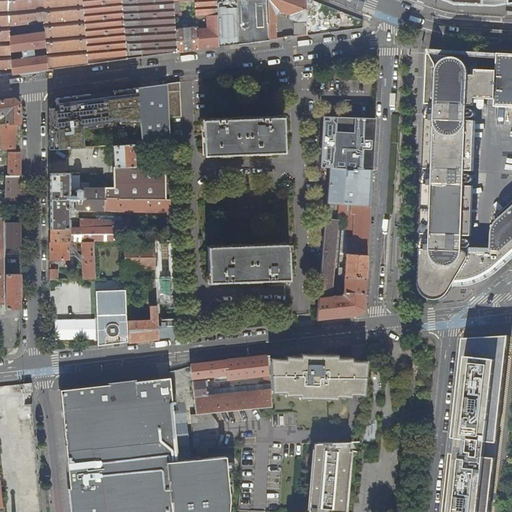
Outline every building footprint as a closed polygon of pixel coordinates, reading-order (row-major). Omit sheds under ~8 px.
[(0,0),(0,75),(11,74),(10,59),(10,51),(9,36),(9,25),(9,22),(27,21),(42,19),(43,22),(43,31),(45,46),(46,55),(47,69),(87,64),(82,0),(0,0)] [(82,0),(87,64),(114,60),(141,56),(136,0),(82,0)] [(154,34),(156,34),(153,0),(136,0),(141,56),(147,55),(156,54),(154,34)] [(153,0),(156,34),(158,54),(176,52),(175,29),(174,2),(173,0),(153,0)] [(235,0),(236,7),(217,8),(219,46),(229,45),(269,40),(267,0),(235,0)] [(297,20),(306,20),(306,18),(305,0),(267,0),(269,40),(276,39),(275,13),(278,10),(290,14),(289,17),(297,20)] [(331,15),(333,8),(330,7),(311,0),(305,0),(306,18),(319,17),(321,12),(331,15)] [(208,47),(219,46),(217,8),(216,3),(194,4),(194,14),(195,22),(195,26),(196,49),(208,47)] [(340,21),(307,25),(307,35),(335,31),(363,27),(363,20),(341,11),(340,21)] [(294,23),(295,36),(307,35),(307,25),(306,22),(294,23)] [(183,28),(175,29),(176,52),(186,50),(196,49),(195,26),(186,27),(185,24),(183,25),(183,28)] [(22,57),(10,59),(11,74),(26,72),(47,69),(46,55),(34,56),(33,48),(45,46),(43,31),(9,36),(10,51),(21,49),(22,57)] [(478,99),(479,70),(479,52),(447,50),(429,49),(427,105),(433,106),(432,118),(427,118),(425,170),(430,170),(430,182),(424,182),(422,235),(428,235),(427,248),(422,248),(420,285),(420,287),(421,289),(422,291),(424,294),(427,297),(430,299),(434,300),(437,300),(440,299),(443,298),(445,297),(447,296),(449,294),(451,291),(454,286),(470,258),(470,255),(469,253),(468,252),(466,250),(465,250),(457,250),(457,246),(457,235),(465,235),(467,186),(460,185),(460,170),(467,170),(469,120),(462,120),(463,105),(477,106),(478,99)] [(511,54),(499,53),(498,70),(497,99),(497,107),(511,107),(511,207),(501,216),(498,220),(496,222),(495,225),(493,230),(492,234),(492,247),(492,252),(498,252),(508,263),(511,259),(511,54)] [(497,99),(498,70),(479,70),(478,99),(497,99)] [(102,118),(93,118),(94,122),(94,133),(87,134),(88,146),(113,144),(134,143),(142,142),(138,87),(137,82),(126,83),(126,95),(128,123),(133,125),(134,131),(116,132),(113,132),(114,131),(99,131),(99,128),(104,128),(106,110),(101,110),(102,118)] [(180,82),(168,83),(169,117),(182,117),(180,82)] [(168,83),(138,87),(142,142),(170,141),(169,117),(168,83)] [(100,87),(101,99),(106,99),(107,98),(119,97),(118,84),(100,87)] [(72,119),(93,118),(102,118),(101,110),(101,99),(100,87),(54,93),(50,98),(50,120),(72,119)] [(0,123),(4,124),(4,115),(20,114),(20,103),(14,98),(0,99),(0,123)] [(20,123),(20,114),(4,115),(4,124),(20,123)] [(284,151),(282,115),(203,119),(204,154),(284,151)] [(374,141),(376,118),(323,115),(320,165),(330,166),(373,169),(374,141)] [(72,119),(50,120),(50,132),(50,149),(73,147),(72,124),(72,119)] [(477,121),(469,120),(467,170),(475,171),(477,121)] [(0,148),(20,148),(20,135),(20,123),(0,123),(0,151),(0,152),(0,148)] [(117,166),(135,166),(134,143),(113,144),(114,166),(117,166)] [(0,162),(9,162),(9,175),(20,175),(20,163),(20,151),(0,152),(0,151),(0,162)] [(171,165),(144,166),(144,177),(172,177),(171,165)] [(135,166),(117,166),(118,187),(145,187),(144,177),(144,166),(135,166)] [(327,202),(371,205),(373,169),(330,166),(327,202)] [(71,209),(173,212),(173,199),(146,198),(104,198),(104,187),(90,187),(82,187),(81,187),(79,187),(78,188),(77,188),(76,189),(76,190),(75,191),(75,194),(70,194),(71,173),(50,172),(50,201),(50,228),(76,227),(75,224),(71,224),(71,209)] [(5,175),(5,200),(20,200),(20,194),(20,183),(20,175),(9,175),(5,175)] [(144,177),(145,187),(146,198),(173,199),(172,177),(144,177)] [(474,186),(467,186),(465,235),(472,235),(474,186)] [(145,187),(118,187),(104,187),(104,198),(146,198),(145,187)] [(371,205),(327,202),(326,213),(338,214),(341,219),(343,219),(348,220),(346,253),(368,255),(369,235),(370,213),(371,205)] [(341,291),(338,290),(338,294),(328,295),(329,291),(333,291),(339,219),(341,219),(338,214),(326,213),(326,218),(317,319),(340,317),(359,314),(365,309),(366,292),(344,291),(341,291)] [(81,219),(81,227),(123,227),(124,227),(122,216),(98,216),(98,220),(81,219)] [(20,232),(20,221),(6,221),(6,247),(20,247),(20,232)] [(164,226),(165,240),(174,240),(174,226),(164,226)] [(124,241),(123,227),(81,227),(76,227),(50,228),(50,234),(50,241),(94,241),(124,241)] [(157,303),(177,303),(174,240),(165,240),(154,240),(154,245),(157,303)] [(94,241),(50,241),(50,260),(70,260),(70,255),(76,255),(83,261),(83,278),(96,278),(94,241)] [(290,249),(289,243),(208,246),(209,281),(289,278),(288,249),(290,249)] [(140,319),(127,320),(128,341),(144,339),(158,338),(158,326),(157,303),(154,245),(124,245),(125,267),(146,268),(146,295),(149,295),(150,319),(140,319)] [(492,247),(457,246),(457,250),(465,250),(466,250),(468,252),(469,253),(470,255),(470,258),(454,286),(457,287),(460,287),(465,286),(470,285),(474,284),(479,283),(482,282),(486,280),(491,277),(495,274),(496,273),(496,274),(508,263),(498,252),(492,252),(492,247)] [(346,253),(340,253),(340,259),(345,259),(345,268),(339,267),(339,275),(342,275),(345,276),(367,277),(367,266),(368,255),(346,253)] [(20,273),(6,272),(6,308),(20,307),(20,296),(20,273)] [(342,275),(339,275),(339,283),(344,283),(344,287),(339,288),(338,290),(341,291),(344,291),(366,292),(366,284),(367,277),(345,276),(342,275)] [(89,280),(89,288),(98,288),(98,280),(89,280)] [(126,289),(95,290),(97,345),(106,344),(106,337),(108,334),(108,335),(109,335),(110,336),(111,336),(112,336),(113,336),(114,336),(115,336),(116,335),(116,334),(117,334),(119,336),(119,342),(128,341),(127,320),(126,295),(126,289)] [(127,320),(140,319),(139,294),(126,295),(127,320)] [(161,326),(158,326),(158,338),(169,336),(178,335),(177,318),(161,318),(161,326)] [(490,511),(496,458),(487,457),(488,442),(498,443),(510,336),(497,337),(477,338),(464,338),(453,438),(467,440),(465,455),(451,453),(450,465),(448,487),(446,505),(444,511),(490,511)] [(271,391),(270,361),(270,355),(191,364),(192,376),(195,414),(196,414),(209,413),(272,406),(271,391)] [(285,361),(270,361),(271,391),(284,390),(284,393),(299,393),(299,396),(336,396),(336,394),(350,394),(351,391),(365,391),(368,363),(351,362),(351,360),(337,359),(337,357),(299,356),(299,358),(285,358),(285,361)] [(79,387),(61,389),(69,477),(71,477),(74,511),(228,511),(229,497),(227,471),(232,470),(231,462),(226,462),(226,455),(178,461),(170,377),(153,379),(153,381),(145,382),(145,379),(135,381),(135,383),(129,384),(129,385),(122,385),(110,386),(110,384),(96,385),(97,388),(92,388),(91,386),(84,387),(84,389),(79,390),(79,387)] [(34,404),(32,382),(23,384),(25,405),(34,404)] [(217,422),(209,413),(196,414),(195,414),(190,414),(194,449),(213,447),(218,436),(217,422)] [(467,440),(453,438),(452,448),(451,453),(465,455),(467,440)] [(329,511),(330,511),(337,511),(344,511),(351,450),(349,450),(350,441),(314,442),(308,511),(329,511)] [(496,458),(498,443),(488,442),(487,457),(496,458)]
